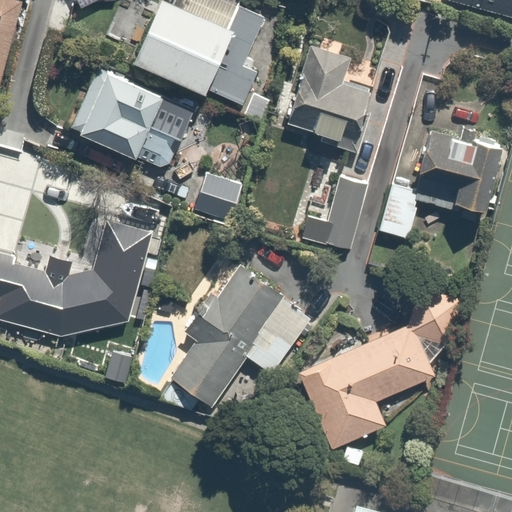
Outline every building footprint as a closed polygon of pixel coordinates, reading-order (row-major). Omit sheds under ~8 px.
[(0,0),(0,94),(26,0),(0,0)] [(76,0),(82,12),(106,0),(76,0)] [(511,0),(453,0),(452,3),(511,17),(511,0)] [(229,30),(172,5),(142,72),(215,104),(218,96),(248,110),(265,72),(251,66),(271,21),(239,7),(229,30)] [(355,65),(312,51),(292,110),(328,121),(322,137),(358,149),(376,95),(348,86),(355,65)] [(166,103),(114,76),(82,138),(143,169),(161,135),(184,147),(203,112),(170,95),(166,103)] [(429,130),(414,178),(397,173),(378,232),(412,243),(424,205),(456,215),(458,209),(491,219),(511,155),(429,130)] [(244,184),(203,168),(188,206),(229,223),(244,184)] [(378,184),(339,176),(330,218),(307,213),(302,237),(364,250),(378,184)] [(17,257),(0,254),(0,324),(62,336),(132,319),(119,268),(73,279),(75,267),(46,261),(43,275),(15,270),(17,257)] [(211,293),(183,334),(196,343),(169,382),(213,411),(249,358),(275,376),(315,318),(239,266),(218,298),(211,293)] [(413,325),(301,374),(336,451),(392,426),(383,404),(436,380),(422,347),(458,331),(444,301),(409,317),(413,325)]
